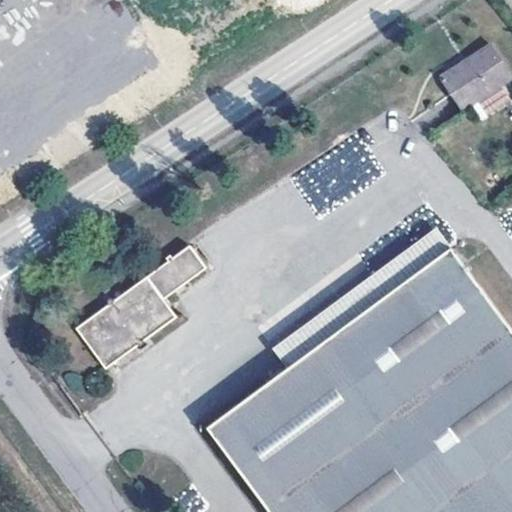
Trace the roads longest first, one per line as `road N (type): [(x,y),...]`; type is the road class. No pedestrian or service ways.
road 1 (unclassified): [(390,0),(0,256)]
road 2 (unclassified): [(0,367),(106,511)]
